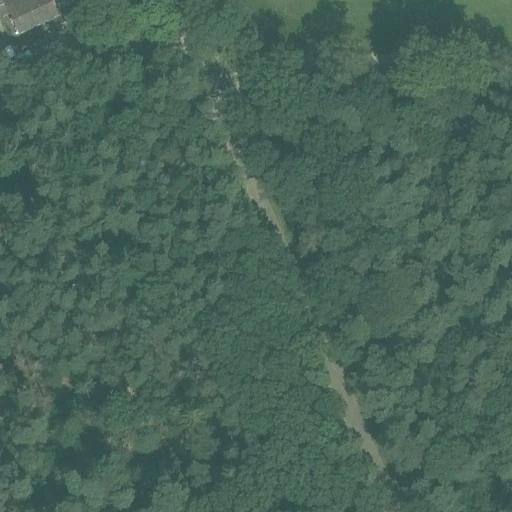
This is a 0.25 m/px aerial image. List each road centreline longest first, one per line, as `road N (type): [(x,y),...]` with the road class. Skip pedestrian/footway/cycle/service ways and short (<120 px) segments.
road 1 (unclassified): [(392,511),(164,0)]
road 2 (track): [(511,55),(0,70)]
